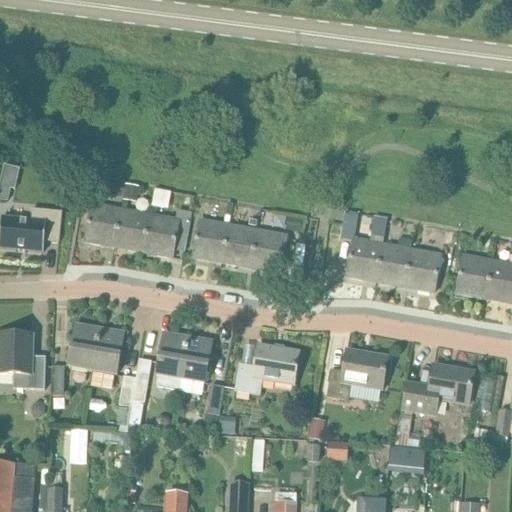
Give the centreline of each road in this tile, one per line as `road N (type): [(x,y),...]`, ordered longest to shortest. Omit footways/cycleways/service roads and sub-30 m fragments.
road 1 (residential): [(511,349),(348,322),(284,324),(120,294),(0,294)]
road 2 (primary): [(511,63),(18,0)]
